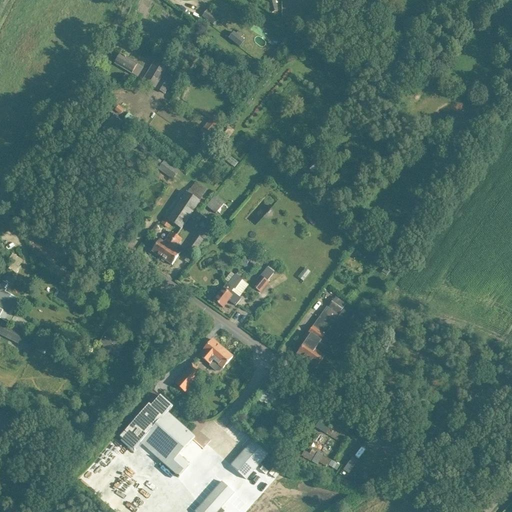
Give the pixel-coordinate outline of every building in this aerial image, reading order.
[(271,13),(278,11),(275,0),(271,0),(268,1),(271,13)] [(219,17),(208,9),(202,17),(213,25),(219,17)] [(234,32),(229,39),(240,48),(245,42),(234,32)] [(279,45),(266,60),(271,64),(285,50),(279,45)] [(141,66),(120,54),(114,64),(135,76),(141,66)] [(165,95),(177,75),(154,61),(142,81),(165,95)] [(120,115),(123,110),(118,105),(114,110),(120,115)] [(141,134),(146,128),(132,118),(133,117),(128,113),(123,121),(141,134)] [(210,120),(201,132),(209,139),(218,127),(210,120)] [(171,181),(179,171),(170,163),(170,164),(166,161),(167,159),(161,154),(154,163),(159,167),(158,169),(171,181)] [(181,229),(200,202),(187,193),(168,221),(172,223),(181,229)] [(224,214),(229,207),(219,200),(214,208),(224,214)] [(201,225),(204,219),(199,215),(195,221),(201,225)] [(172,223),(168,221),(164,218),(160,224),(168,229),(172,223)] [(186,249),(193,254),(211,229),(203,224),(195,235),(196,235),(186,249)] [(162,259),(176,236),(171,233),(165,243),(160,240),(152,252),(162,259)] [(175,250),(182,240),(176,236),(162,259),(172,266),(180,253),(175,250)] [(364,240),(362,243),(369,249),(371,246),(364,240)] [(19,267),(23,261),(13,256),(9,263),(12,265),(9,270),(17,274),(21,268),(19,267)] [(48,261),(42,270),(59,281),(65,272),(48,261)] [(252,287),(260,293),(268,283),(267,282),(274,273),(267,268),(252,287)] [(308,282),(312,272),(306,270),(302,279),(308,282)] [(236,275),(224,289),(224,288),(214,301),(223,307),(228,300),(235,306),(241,298),(234,292),(243,280),(236,275)] [(1,286),(0,285),(0,318),(10,324),(14,317),(8,314),(12,309),(13,309),(13,308),(12,307),(16,301),(2,293),(8,284),(3,282),(1,286)] [(73,309),(80,298),(71,292),(69,296),(59,289),(54,298),(73,309)] [(311,335),(298,354),(307,361),(328,331),(339,315),(347,304),(348,302),(345,300),(344,301),(339,297),(339,298),(336,296),(328,307),(320,319),(320,318),(309,333),(311,335)] [(328,331),(307,361),(317,367),(325,356),(325,355),(356,310),(347,304),(339,315),(328,331)] [(9,327),(4,336),(23,346),(28,336),(9,327)] [(118,357),(126,343),(118,339),(117,340),(108,334),(100,347),(118,357)] [(200,356),(210,364),(210,367),(216,372),(221,371),(233,357),(213,340),(200,356)] [(49,346),(41,342),(36,351),(44,355),(49,346)] [(203,374),(192,365),(175,384),(185,393),(203,374)] [(286,393),(281,399),(287,404),(292,398),(286,393)] [(149,405),(121,438),(134,450),(141,443),(178,476),(189,464),(179,455),(195,437),(167,413),(173,407),(161,396),(151,407),(149,405)] [(11,430),(19,435),(27,421),(19,417),(11,430)] [(315,427),(326,435),(330,428),(319,420),(315,427)] [(361,435),(354,430),(350,435),(357,440),(361,435)] [(385,439),(372,431),(369,436),(382,444),(385,439)] [(231,467),(246,480),(268,455),(253,441),(231,467)] [(331,461),(323,456),(319,463),(327,468),(331,461)] [(359,477),(358,480),(367,481),(367,479),(368,474),(360,472),(359,477)] [(222,481),(194,511),(217,511),(235,493),(222,481)] [(229,506),(234,511),(239,511),(246,506),(238,497),(229,506)]
